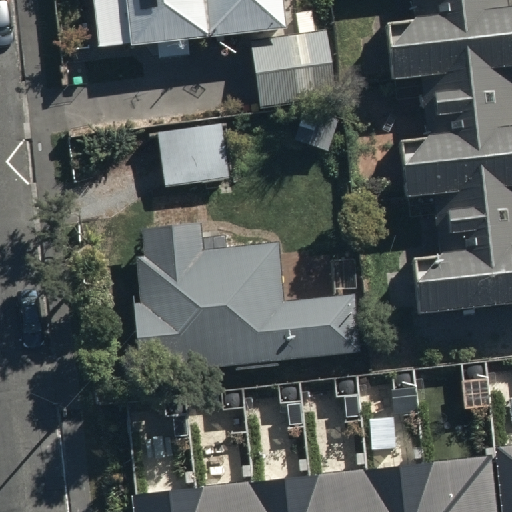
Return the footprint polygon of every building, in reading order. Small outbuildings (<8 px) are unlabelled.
[(267,24),(265,0),(96,0),(98,33),(267,24)] [(401,255),(407,312),(511,301),(511,0),(405,0),(407,17),(378,20),(384,85),(412,82),(418,137),(390,140),(396,206),(421,204),(426,252),(401,255)] [(332,26),(253,36),(261,97),(340,87),(332,26)] [(118,257),(125,369),(339,356),(336,295),(226,302),(222,251),(118,257)] [(497,511),(493,475),(434,481),(437,511),(497,511)] [(437,511),(434,481),(376,487),(378,511),(437,511)] [(378,511),(376,487),(317,494),(318,511),(378,511)] [(318,511),(317,494),(258,500),(259,511),(318,511)] [(259,511),(258,500),(199,506),(199,511),(259,511)]
